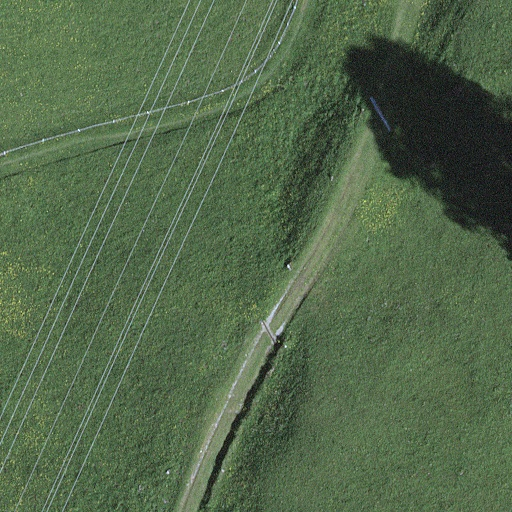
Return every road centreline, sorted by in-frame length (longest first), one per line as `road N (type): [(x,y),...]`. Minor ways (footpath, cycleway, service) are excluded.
road 1 (track): [(192,511),(371,142),(412,0)]
road 2 (track): [(308,0),(284,52),(254,86),(0,166)]
